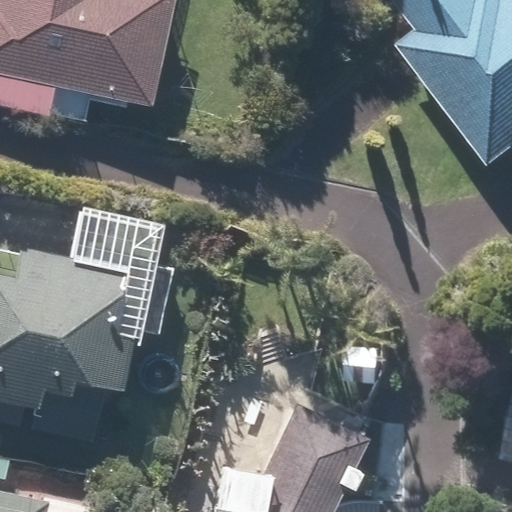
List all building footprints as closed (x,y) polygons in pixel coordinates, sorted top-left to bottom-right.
[(0,0),(0,72),(142,104),(165,0),(0,0)] [(511,0),(394,0),(418,29),(396,47),(490,165),(508,151),(511,156),(511,0)] [(11,256),(6,286),(0,284),(0,400),(88,417),(93,391),(110,394),(120,336),(103,333),(114,274),(11,256)] [(385,511),(386,500),(324,499),(353,441),(288,409),(256,475),(213,469),(208,511),(207,511),(385,511)] [(0,494),(0,511),(19,511),(22,498),(0,494)]
